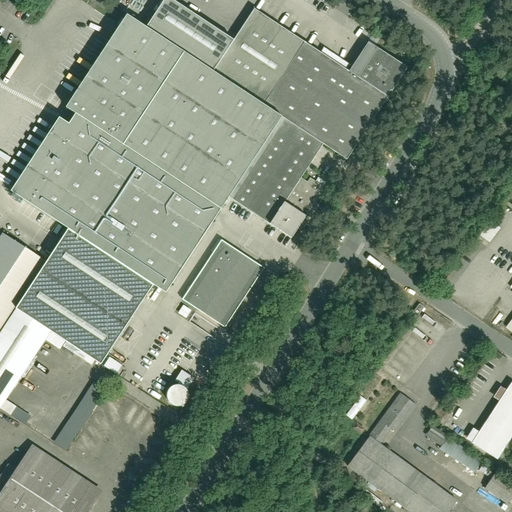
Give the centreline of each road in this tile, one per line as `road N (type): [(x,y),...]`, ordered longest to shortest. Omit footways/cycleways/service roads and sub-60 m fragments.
road 1 (residential): [(348,246),(185,511)]
road 2 (residential): [(388,0),(440,46),(443,81),(431,115),(348,246)]
road 3 (residential): [(348,246),(511,350)]
